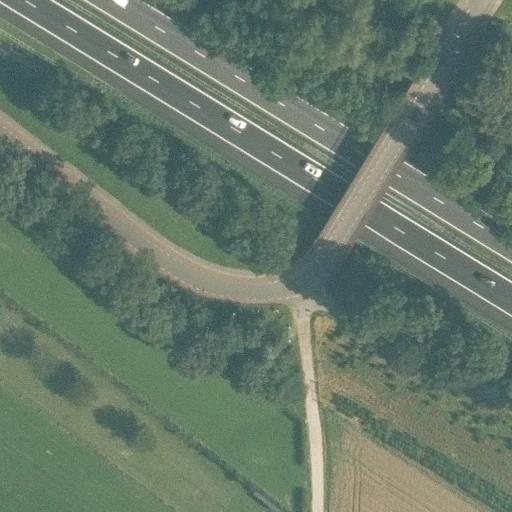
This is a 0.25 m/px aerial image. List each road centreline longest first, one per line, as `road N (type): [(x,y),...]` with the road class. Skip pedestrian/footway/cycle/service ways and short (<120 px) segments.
road 1 (motorway): [(20,0),(511,302)]
road 2 (motorway): [(511,247),(109,0)]
road 3 (tertiary): [(288,287),(322,257),(481,0)]
road 4 (tertiary): [(0,134),(184,275),(229,289),(288,287)]
road 5 (unclassified): [(511,409),(288,287)]
road 6 (track): [(288,287),(309,403),(314,511)]
